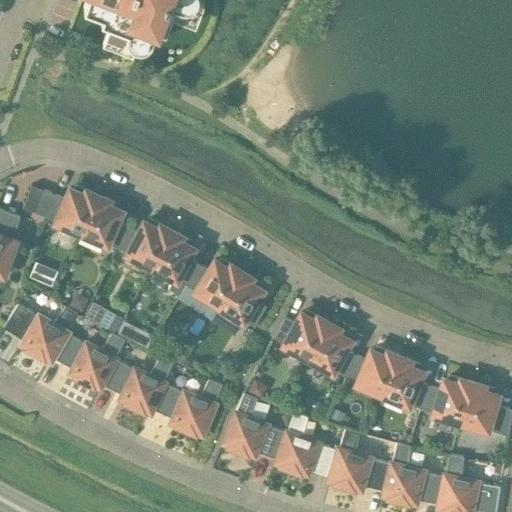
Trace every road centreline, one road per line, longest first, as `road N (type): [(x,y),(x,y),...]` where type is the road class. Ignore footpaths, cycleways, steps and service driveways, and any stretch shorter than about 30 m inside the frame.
road 1 (residential): [(511,366),(338,300),(111,170),(56,154),(0,163)]
road 2 (residential): [(0,383),(85,434),(284,511)]
